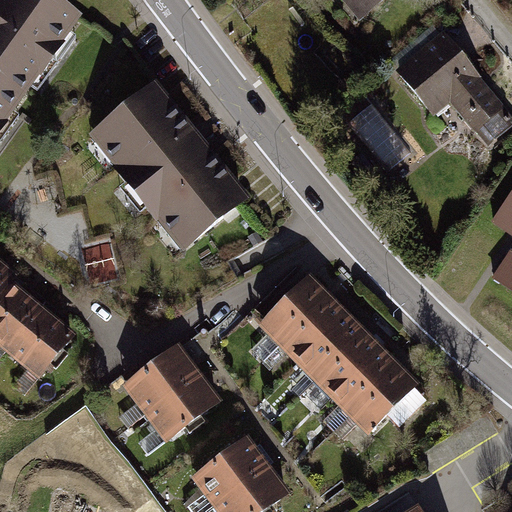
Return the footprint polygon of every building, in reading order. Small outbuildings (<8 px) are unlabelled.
[(1,0),(0,2),(0,101),(12,110),(76,19),(49,0),(1,0)] [(342,0),(360,22),(387,0),(342,0)] [(511,113),(447,34),(402,70),(441,117),(456,106),(496,149),(511,134),(511,113)] [(93,141),(183,252),(246,202),(156,90),(93,141)] [(0,125),(12,110),(0,101),(0,125)] [(511,196),(495,223),(511,235),(511,196)] [(511,254),(494,280),(511,291),(511,254)] [(0,302),(15,284),(17,281),(0,266),(0,302)] [(263,331),(280,348),(331,297),(314,280),(263,331)] [(0,348),(5,353),(43,308),(15,284),(0,302),(0,348)] [(280,348),(297,365),(348,314),(331,297),(280,348)] [(41,382),(79,337),(43,308),(5,353),(41,382)] [(297,365),(314,382),(365,330),(348,314),(297,365)] [(314,382),(332,400),(383,348),(365,330),(314,382)] [(332,400),(350,418),(401,366),(383,348),(332,400)] [(131,388),(150,414),(200,377),(181,351),(131,388)] [(350,418),(368,435),(418,383),(401,366),(350,418)] [(150,414),(169,440),(220,402),(200,377),(150,414)] [(198,482),(218,508),(270,469),(250,442),(198,482)] [(218,508),(220,511),(267,511),(290,495),(270,469),(218,508)] [(59,487),(54,511),(81,511),(86,493),(59,487)]
